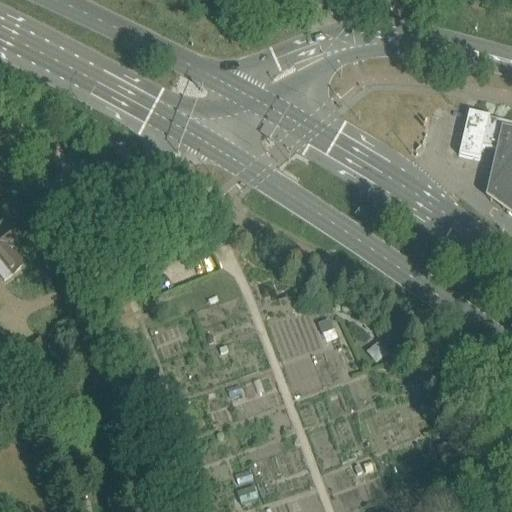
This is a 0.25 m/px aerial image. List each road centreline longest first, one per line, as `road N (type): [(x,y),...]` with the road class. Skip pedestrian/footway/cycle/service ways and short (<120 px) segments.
road 1 (secondary): [(201,140),(511,349)]
road 2 (secondary): [(511,262),(255,98)]
road 3 (secondary): [(0,33),(201,140)]
road 4 (secondary): [(255,98),(57,0)]
road 5 (tertiary): [(511,62),(422,42),(340,50)]
